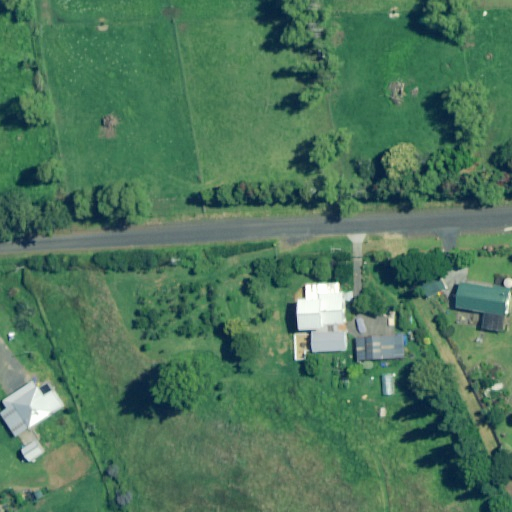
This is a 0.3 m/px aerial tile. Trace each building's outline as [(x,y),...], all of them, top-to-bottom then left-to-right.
[(449,291),(438,271),(422,279),(433,299),(449,291)] [(509,332),(511,313),(511,276),(498,275),(496,289),(464,284),(460,309),(488,313),(486,329),(509,332)] [(351,351),(350,292),(322,293),(322,299),(306,300),(306,331),(316,330),(317,352),(351,351)] [(417,359),(416,335),(360,337),(361,360),(417,359)] [(66,407),(50,382),(13,406),(30,431),(66,407)] [(18,479),(8,470),(0,478),(0,483),(8,490),(18,479)]
